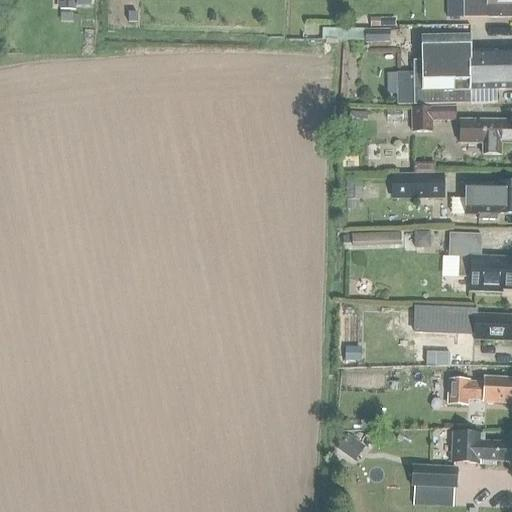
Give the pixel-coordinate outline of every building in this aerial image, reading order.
[(511,0),(464,0),(464,19),(486,19),(511,18),(511,0)] [(378,28),(378,20),(369,20),(369,28),(378,28)] [(388,43),(388,31),(364,32),(364,42),(364,44),(388,43)] [(511,90),(511,50),(469,51),(469,36),(420,37),(420,61),(412,61),(412,73),(412,80),(412,105),(469,105),(469,91),(511,90)] [(412,73),(396,74),(396,106),(412,105),(412,80),(412,73)] [(454,108),(433,109),(433,110),(420,110),(410,110),(411,133),(432,133),(432,122),(434,122),(455,122),(454,108)] [(459,145),(482,145),(481,156),(500,156),(500,145),(511,144),(511,122),(459,122),(459,145)] [(412,164),(412,174),(434,173),(434,164),(412,164)] [(392,178),(392,201),(442,200),(442,176),(392,178)] [(346,201),(357,201),(360,200),(360,180),(344,180),(345,201),(346,201)] [(495,215),(511,215),(511,184),(462,184),(462,200),(451,200),(451,215),(477,215),(477,221),(495,221),(495,215)] [(422,248),(430,240),(430,232),(414,232),(414,248),(422,248)] [(350,236),(350,248),(399,246),(399,233),(350,236)] [(481,235),(449,234),(448,257),(458,258),(457,277),(470,278),(469,292),(500,293),(501,290),(511,290),(511,258),(479,257),(481,235)] [(511,341),(511,318),(502,318),(502,317),(460,315),(460,311),(411,310),(409,334),(448,336),(448,335),(473,336),(472,341),(496,342),(496,340),(511,341)] [(355,361),(356,349),(344,349),(343,361),(355,361)] [(466,406),(466,397),(482,397),(482,403),(511,404),(511,380),(483,379),(483,385),(467,385),(467,382),(446,381),(445,405),(466,406)] [(483,443),(483,436),(452,434),(450,464),(478,465),(478,466),(494,466),(495,462),(510,463),(511,444),(483,443)] [(338,450),(349,458),(358,445),(347,437),(338,450)] [(411,466),(410,486),(410,489),(455,490),(456,467),(411,466)]
